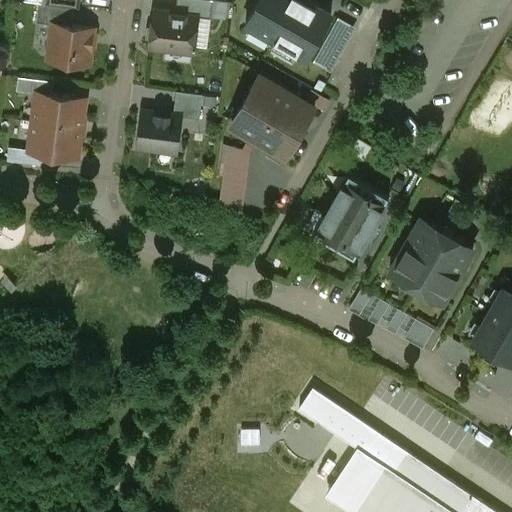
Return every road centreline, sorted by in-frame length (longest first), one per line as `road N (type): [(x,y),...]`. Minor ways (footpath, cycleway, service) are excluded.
road 1 (residential): [(511,415),(423,357),(136,232),(109,203)]
road 2 (residential): [(109,203),(131,0)]
